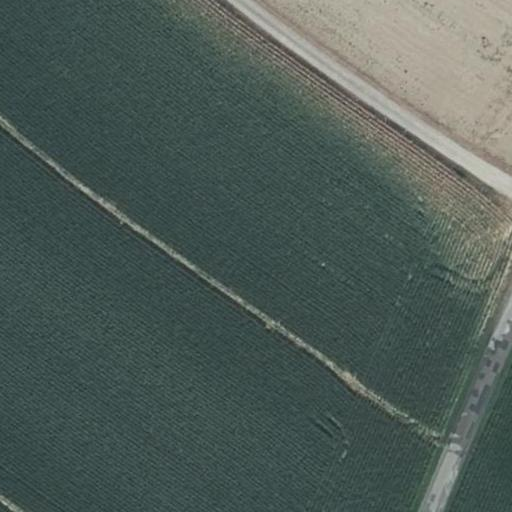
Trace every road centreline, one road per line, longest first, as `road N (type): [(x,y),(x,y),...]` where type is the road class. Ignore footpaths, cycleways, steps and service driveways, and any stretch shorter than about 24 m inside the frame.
road 1 (unclassified): [(232,0),(511,184)]
road 2 (unclassified): [(511,333),(436,511)]
